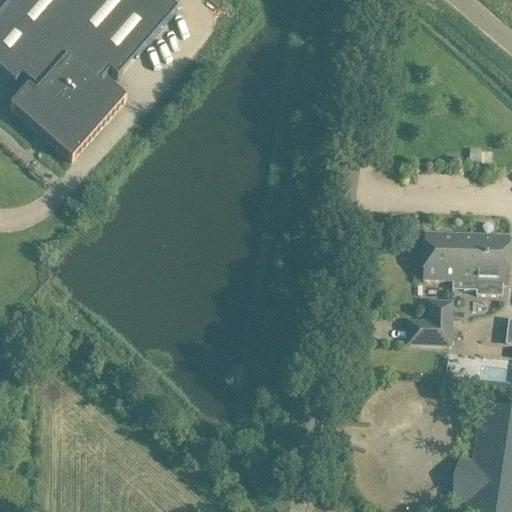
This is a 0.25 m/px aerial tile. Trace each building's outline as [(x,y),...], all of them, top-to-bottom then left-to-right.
[(117,82),(177,14),(161,0),(15,0),(0,17),(0,75),(14,88),(21,80),(37,94),(34,98),(27,92),(10,112),(71,166),(125,104),(105,87),(97,97),(93,93),(109,75),(117,82)] [(470,260),(471,239),(424,237),(422,283),(452,284),(449,267),(466,268),(466,260),(470,260)] [(449,267),(452,284),(463,285),(463,290),(477,291),(476,295),(502,296),(502,286),(508,286),(510,240),(471,239),(470,260),(466,260),(466,268),(449,267)] [(410,327),(409,347),(449,348),(450,308),(430,307),(430,327),(410,327)] [(466,506),(464,511),(511,511),(511,413),(480,409),(472,464),(460,462),(454,504),(466,506)]
